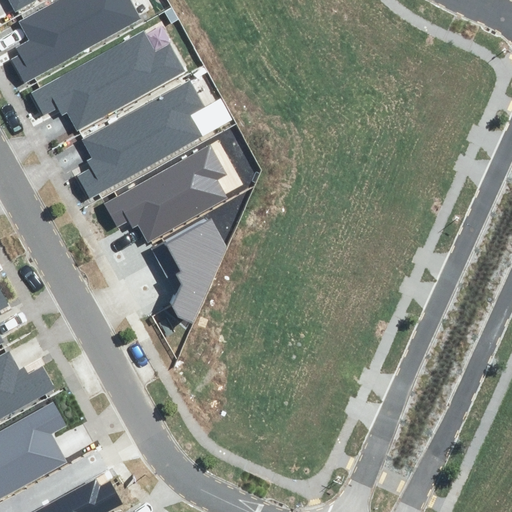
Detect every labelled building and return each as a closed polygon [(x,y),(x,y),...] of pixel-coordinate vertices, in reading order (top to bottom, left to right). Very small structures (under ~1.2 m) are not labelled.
[(0,43),(0,50),(14,76),(117,18),(107,1),(108,0),(43,0),(5,22),(13,36),(0,43)] [(129,29),(26,87),(44,117),(60,108),(68,122),(179,60),(164,33),(139,46),(129,29)] [(67,156),(85,187),(188,129),(178,112),(203,98),(187,71),(76,133),(84,147),(67,156)] [(210,144),(106,205),(119,228),(131,221),(135,227),(140,223),(150,241),(227,196),(217,179),(227,173),(210,144)] [(211,220),(156,252),(179,290),(175,304),(179,315),(192,322),(227,248),(211,220)] [(0,304),(9,300),(0,283),(0,304)] [(0,359),(0,411),(47,385),(31,358),(7,372),(0,359)] [(47,398),(0,424),(0,487),(45,462),(52,443),(39,419),(54,411),(47,398)] [(106,511),(120,505),(110,487),(99,492),(94,483),(39,511),(106,511)]
